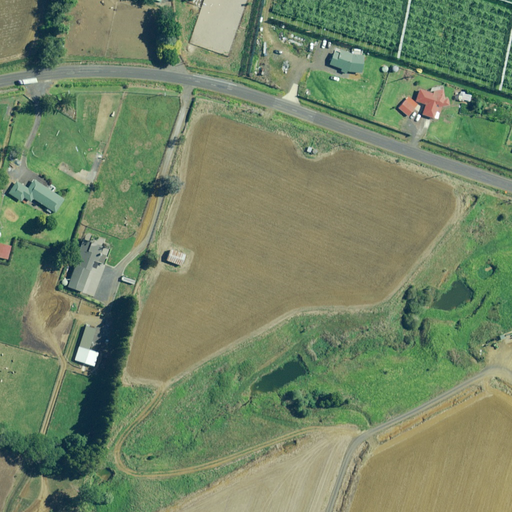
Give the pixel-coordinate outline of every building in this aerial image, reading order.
[(328,81),(312,76),(310,84),(325,89),(328,81)] [(441,98),(444,92),(434,88),(431,94),(420,89),(415,101),(424,105),(421,115),(433,119),(437,106),(445,109),(448,101),(441,98)] [(361,103),(359,107),(376,114),(378,109),(361,103)] [(414,109),(407,104),(402,112),(408,116),(414,109)] [(379,110),(378,114),(387,118),(389,114),(379,110)] [(63,199),(33,180),(27,189),(16,181),(8,193),(21,202),(23,198),(30,202),(32,199),(54,213),(63,199)] [(102,247),(83,240),(77,255),(80,256),(75,268),(74,268),(67,287),(81,292),(90,266),(94,268),(102,247)] [(11,246),(0,243),(0,258),(7,260),(11,246)] [(185,255),(170,250),(166,261),(181,266),(185,255)] [(69,281),(63,279),(60,285),(66,287),(69,281)] [(95,330),(85,327),(78,347),(88,350),(95,330)]
